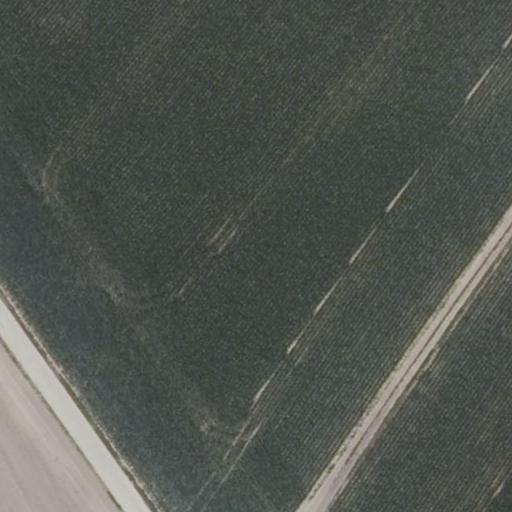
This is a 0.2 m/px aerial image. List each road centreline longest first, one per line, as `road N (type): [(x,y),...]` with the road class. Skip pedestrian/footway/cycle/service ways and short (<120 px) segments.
road 1 (track): [(511,206),(301,511)]
road 2 (track): [(134,511),(0,319)]
